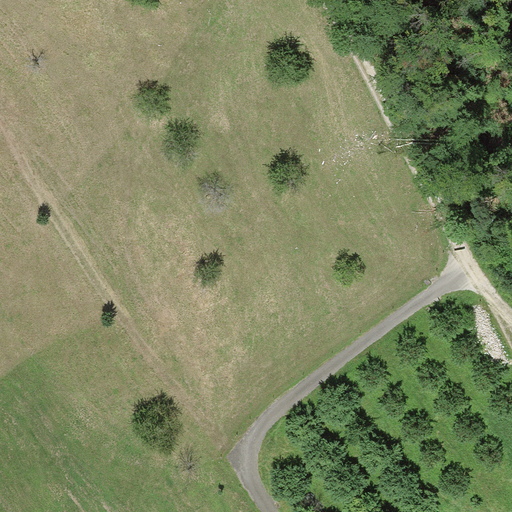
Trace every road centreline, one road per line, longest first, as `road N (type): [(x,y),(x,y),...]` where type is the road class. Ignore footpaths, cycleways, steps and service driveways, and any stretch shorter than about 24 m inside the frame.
road 1 (track): [(511,317),(465,267),(324,0)]
road 2 (track): [(465,267),(271,409),(250,439),(247,472),(267,511)]
